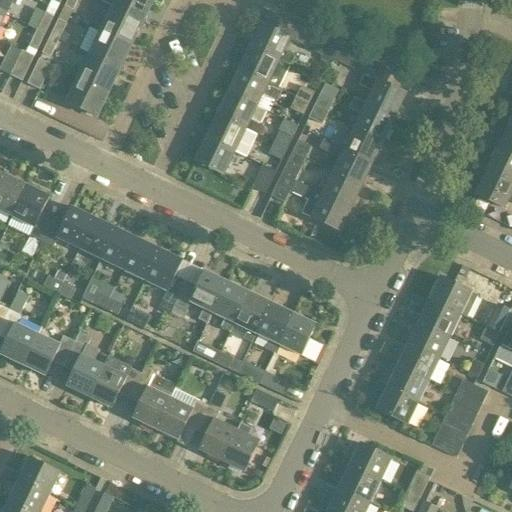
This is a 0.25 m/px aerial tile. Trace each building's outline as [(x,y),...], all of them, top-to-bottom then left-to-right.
[(12,0),(0,0),(0,12),(5,15),(12,0)] [(68,0),(65,7),(73,11),(77,0),(68,0)] [(153,0),(115,0),(112,8),(142,23),(153,0)] [(142,23),(112,8),(100,32),(131,46),(142,23)] [(53,17),(45,13),(37,30),(45,34),(53,17)] [(66,24),(58,20),(50,37),(58,40),(66,24)] [(340,46),(293,24),(286,37),(290,39),(334,59),(340,46)] [(251,48),(289,66),(293,57),(283,52),(290,39),(286,37),(262,25),(251,48)] [(29,47),(36,51),(45,34),(37,30),(29,47)] [(131,46),(100,32),(89,55),(120,70),(131,46)] [(50,37),(42,54),(50,58),(58,40),(50,37)] [(355,70),(362,56),(340,46),(334,59),(355,70)] [(289,66),(251,48),(240,71),(278,89),(289,66)] [(21,81),(33,57),(21,51),(9,76),(21,81)] [(120,70),(89,55),(78,79),(108,93),(120,70)] [(39,90),(51,65),(39,60),(27,84),(39,90)] [(257,107),(262,95),(276,102),(282,91),(278,89),(240,71),(229,93),(257,107)] [(366,104),(395,118),(406,94),(364,74),(359,85),(372,92),(366,104)] [(108,93),(78,79),(66,103),(97,117),(108,93)] [(314,93),(301,86),(295,97),(308,104),(314,93)] [(246,130),(250,120),(260,125),(266,112),(257,107),(229,93),(217,116),(246,130)] [(333,102),(319,96),(314,107),(327,113),(333,102)] [(289,109),(303,116),(308,104),(295,97),(289,109)] [(395,118),(366,104),(354,98),(349,109),(361,115),(355,127),(384,141),(395,118)] [(308,119),(321,125),(327,113),(314,107),(308,119)] [(217,116),(206,139),(235,152),(234,153),(246,158),(257,135),(246,130),(217,116)] [(384,141),(355,127),(350,139),(335,132),(330,142),(344,150),(373,163),(384,141)] [(511,128),(509,127),(498,150),(511,156),(511,128)] [(292,138),(279,132),(273,143),(287,150),(292,138)] [(223,176),(234,153),(235,152),(206,139),(195,162),(223,176)] [(333,172),(362,186),(373,163),(344,150),(330,142),(324,139),(319,149),(340,159),(333,172)] [(311,147),(298,141),(292,152),(306,159),(311,147)] [(279,165),(280,163),(287,150),(273,143),(267,155),(271,156),(269,160),(279,165)] [(511,156),(498,150),(487,173),(511,184),(511,156)] [(306,159),(292,152),(281,174),(295,181),(306,159)] [(252,188),(265,194),(276,172),(263,166),(252,188)] [(362,186),(333,172),(323,195),(322,195),(351,209),(362,186)] [(511,184),(487,173),(476,195),(504,209),(508,201),(511,203),(511,184)] [(323,195),(295,181),(281,174),(271,196),(284,203),(289,191),(309,201),(302,214),(339,232),(351,209),(322,195),(323,195)] [(0,211),(12,217),(27,186),(5,175),(0,185),(0,211)] [(27,186),(12,217),(13,218),(8,228),(29,238),(30,237),(41,242),(53,217),(42,212),(49,197),(27,186)] [(79,250),(94,218),(71,207),(64,223),(53,217),(41,242),(53,248),(57,239),(79,250)] [(94,218),(79,250),(101,260),(116,229),(94,218)] [(116,229),(101,260),(123,271),(138,239),(116,229)] [(138,239),(123,271),(145,282),(160,250),(138,239)] [(160,250),(145,282),(166,292),(158,309),(166,313),(158,330),(162,332),(174,306),(186,281),(175,276),(182,261),(160,250)] [(48,276),(43,287),(57,294),(65,280),(67,276),(58,271),(54,279),(48,276)] [(212,313),(227,282),(204,271),(197,286),(186,281),(174,306),(186,312),(190,303),(203,309),(198,320),(207,325),(212,313)] [(430,301),(461,316),(467,318),(477,296),(441,278),(430,301)] [(71,300),(73,295),(77,286),(65,280),(57,294),(71,300)] [(227,282),(212,313),(225,320),(221,329),(230,333),(234,324),(249,293),(227,282)] [(108,299),(111,294),(99,288),(91,304),(104,310),(109,299),(108,299)] [(117,317),(122,305),(118,304),(124,301),(117,289),(113,291),(111,297),(113,301),(109,299),(104,310),(117,317)] [(0,337),(6,341),(0,353),(0,355),(22,366),(38,334),(16,324),(20,316),(19,316),(29,297),(18,292),(9,311),(8,310),(0,327),(0,337)] [(234,324),(247,331),(243,340),(252,344),(256,335),(271,303),(249,293),(234,324)] [(461,316),(430,301),(419,323),(450,338),(461,316)] [(256,335),(269,341),(265,350),(274,354),(278,345),(293,314),(271,303),(256,335)] [(0,327),(8,310),(0,306),(0,327)] [(486,328),(499,335),(510,312),(497,306),(486,328)] [(293,314),(278,345),(300,356),(316,325),(293,314)] [(450,338),(419,323),(408,345),(439,360),(450,338)] [(511,324),(500,345),(509,350),(511,350),(511,324)] [(499,335),(486,328),(480,341),(493,347),(499,335)] [(104,366),(94,361),(99,351),(88,345),(91,339),(79,333),(75,343),(63,367),(73,373),(66,387),(89,398),(104,366)] [(38,334),(22,366),(45,377),(52,362),(63,367),(75,343),(63,336),(59,345),(38,334)] [(198,342),(192,353),(215,363),(220,353),(198,342)] [(439,360),(408,345),(398,367),(429,382),(439,360)] [(220,353),(215,363),(237,374),(242,363),(220,353)] [(104,366),(89,398),(111,409),(119,394),(129,399),(141,374),(131,369),(131,368),(108,356),(104,366)] [(478,378),(478,377),(484,365),(473,360),(467,373),(478,378)] [(259,385),(265,372),(252,366),(243,361),(242,363),(237,374),(259,385)] [(155,431),(170,398),(175,389),(176,386),(154,376),(156,372),(145,366),(141,374),(129,399),(140,405),(133,420),(155,431)] [(429,382),(398,367),(387,389),(418,404),(429,382)] [(511,398),(511,371),(502,393),(511,398)] [(265,372),(259,385),(282,396),(288,383),(265,372)] [(457,392),(482,404),(488,393),(463,381),(457,392)] [(170,398),(155,431),(178,441),(185,427),(195,432),(208,406),(175,389),(170,398)] [(418,404),(387,389),(376,411),(407,426),(418,404)] [(273,413),(279,401),(257,390),(251,402),(273,413)] [(215,392),(208,406),(218,412),(225,397),(215,392)] [(452,403),(477,415),(482,404),(457,392),(452,403)] [(447,414),(472,426),(477,415),(452,403),(447,414)] [(221,462),(237,431),(215,421),(219,412),(208,406),(195,432),(206,436),(199,451),(221,462)] [(442,424),(467,437),(472,426),(447,414),(442,424)] [(270,429),(282,435),(286,425),(274,419),(270,429)] [(237,431),(221,462),(244,473),(259,442),(248,436),(251,430),(240,424),(237,431)] [(467,437),(442,424),(436,435),(462,447),(467,437)] [(456,458),(462,447),(436,435),(431,446),(456,458)] [(349,466),(380,481),(391,459),(360,443),(349,466)] [(18,481),(49,496),(60,472),(30,458),(18,481)] [(380,481),(349,466),(338,488),(370,503),(380,481)] [(406,494),(419,500),(429,477),(416,471),(406,494)] [(8,503),(25,511),(40,511),(49,496),(18,481),(8,503)] [(87,485),(79,501),(75,508),(82,511),(84,511),(95,490),(87,485)] [(365,511),(370,503),(338,488),(328,510),(331,511),(365,511)] [(106,511),(113,498),(104,494),(95,511),(106,511)] [(412,511),(419,500),(406,494),(399,507),(410,511),(412,511)] [(419,511),(435,511),(437,508),(424,501),(419,511)] [(3,511),(25,511),(8,503),(3,511)]
